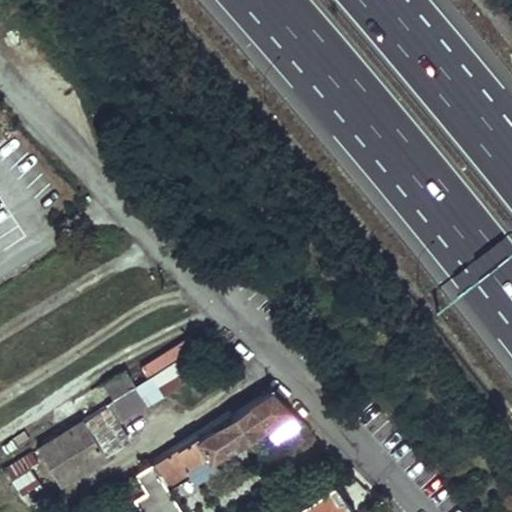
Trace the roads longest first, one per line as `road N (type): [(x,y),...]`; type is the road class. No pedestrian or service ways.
road 1 (unclassified): [(0,68),(423,511)]
road 2 (motorway): [(265,0),(511,300)]
road 3 (motorway): [(511,159),(385,0)]
road 4 (unknown): [(0,273),(121,194)]
